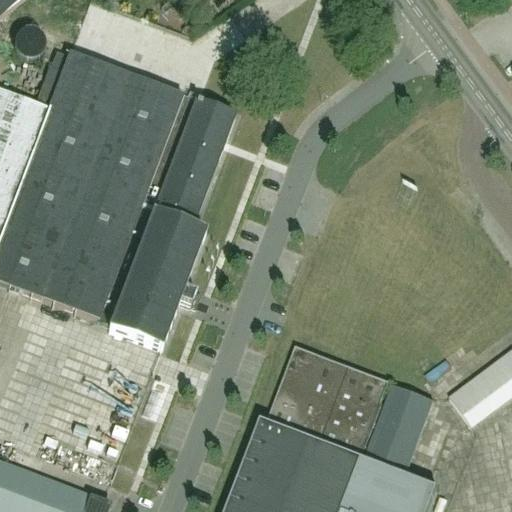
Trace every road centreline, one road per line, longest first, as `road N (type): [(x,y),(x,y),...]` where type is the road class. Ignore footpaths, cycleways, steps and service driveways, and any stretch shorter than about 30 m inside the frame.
road 1 (unclassified): [(171,511),(308,154),(325,129),(439,41)]
road 2 (tertiary): [(511,140),(439,41)]
